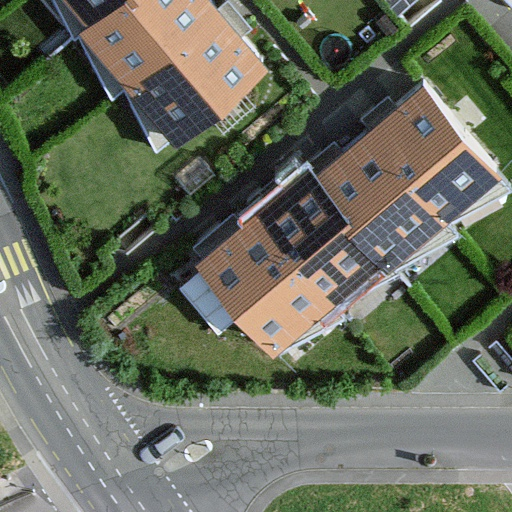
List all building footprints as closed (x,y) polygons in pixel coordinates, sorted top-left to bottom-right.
[(74,0),(105,38),(151,0),(74,0)] [(231,23),(212,0),(151,0),(105,38),(98,43),(141,96),(231,23)] [(277,79),(231,23),(141,96),(187,152),(277,79)] [(511,124),(472,73),(417,115),(491,211),(511,194),(511,124)] [(439,251),(491,211),(417,115),(365,156),(434,245),(439,251)] [(434,245),(365,156),(360,150),(305,193),(379,288),(434,245)] [(316,336),(379,288),(305,193),(243,240),(316,336)]
